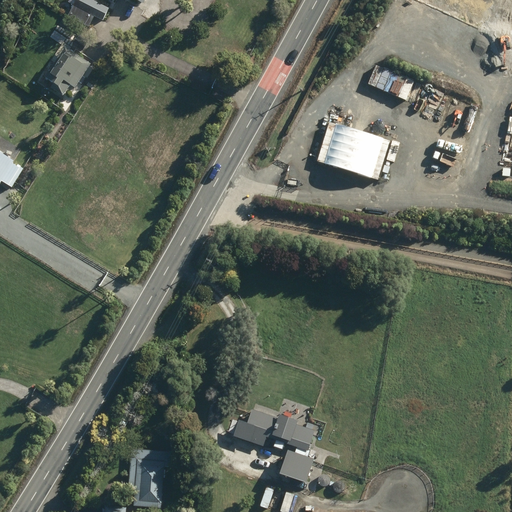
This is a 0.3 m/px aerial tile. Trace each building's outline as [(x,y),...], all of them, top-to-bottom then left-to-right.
[(112,9),(94,0),(73,0),(66,15),(91,28),(97,17),(105,21),(112,9)] [(69,46),(48,78),(56,84),(53,88),(66,97),(73,86),(78,89),(95,63),(69,46)] [(351,164),(351,162),(354,140),(318,135),(316,155),(341,159),(341,163),(351,164)] [(0,147),(0,183),(2,185),(19,160),(0,147)] [(244,415),(236,436),(265,447),(269,437),(278,440),(276,447),(284,450),(287,442),(309,451),(317,431),(300,425),(301,421),(283,414),(282,418),(255,408),(251,418),(244,415)] [(171,448),(133,448),(133,496),(136,496),(136,507),(166,507),(166,470),(171,470),(171,448)] [(291,450),(284,473),(310,481),(318,459),(291,450)] [(107,503),(106,511),(127,511),(127,504),(107,503)]
